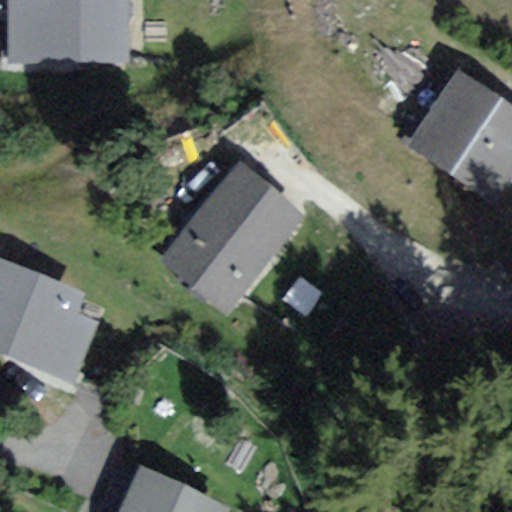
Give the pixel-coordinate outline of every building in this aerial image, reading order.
[(123,0),(7,0),(8,66),(125,64),(123,0)] [(511,160),(511,120),(447,79),(399,155),(482,207),(511,160)] [(296,221),(224,169),(154,265),(226,317),(296,221)] [(99,308),(0,269),(0,357),(70,384),(99,308)] [(221,511),(136,476),(120,511),(221,511)]
